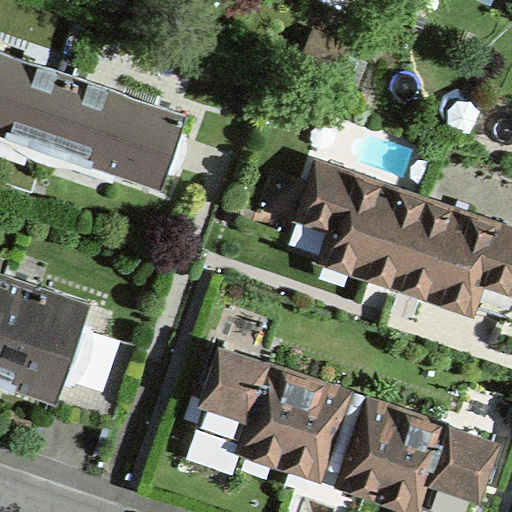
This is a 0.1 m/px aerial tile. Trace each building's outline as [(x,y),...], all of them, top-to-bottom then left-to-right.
[(339,67),(349,43),(311,28),(302,51),(339,67)] [(0,128),(48,145),(73,74),(0,48),(0,128)] [(162,184),(186,113),(73,74),(48,145),(162,184)] [(397,279),(425,198),(316,160),(288,242),(397,279)] [(511,227),(425,198),(397,279),(505,316),(511,297),(511,227)] [(0,377),(57,397),(90,302),(4,272),(0,285),(0,377)] [(244,446),(320,472),(348,390),(272,364),(267,379),(257,375),(262,361),(222,347),(196,424),(245,441),(244,446)] [(467,511),(493,440),(453,427),(448,441),(438,437),(443,423),(367,397),(339,479),(415,505),(416,500),(449,511),(467,511)]
